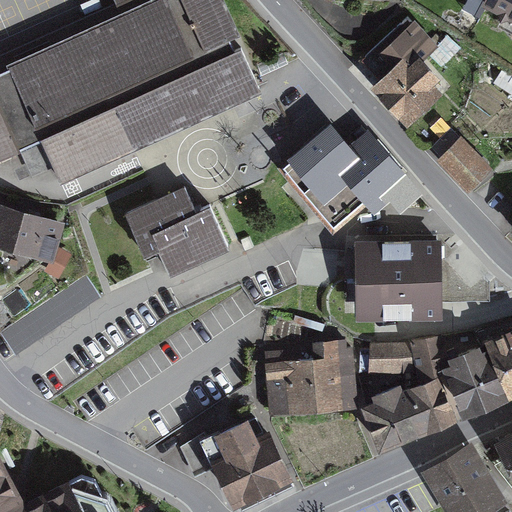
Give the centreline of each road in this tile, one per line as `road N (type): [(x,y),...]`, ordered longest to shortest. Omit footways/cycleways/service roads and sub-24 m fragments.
road 1 (residential): [(511,263),(274,0)]
road 2 (residential): [(208,511),(178,483),(22,403),(0,382)]
road 3 (secondary): [(291,511),(511,408)]
